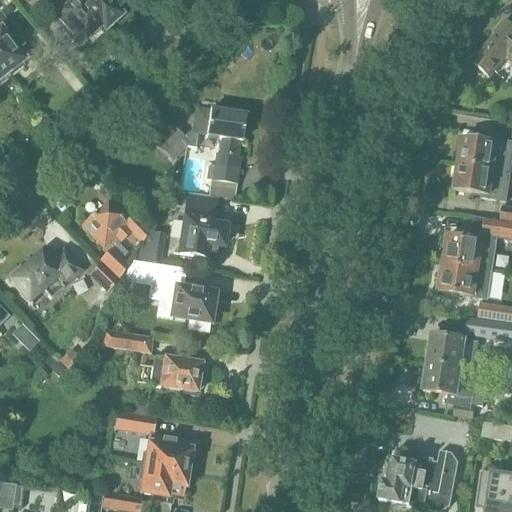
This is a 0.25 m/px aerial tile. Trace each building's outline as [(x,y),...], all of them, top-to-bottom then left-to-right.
[(78,46),(101,25),(78,0),(58,0),(57,1),(46,11),(78,46)] [(78,0),(101,25),(105,29),(107,28),(112,28),(118,22),(118,17),(121,15),(114,7),(119,2),(116,0),(78,0)] [(0,65),(9,77),(22,66),(20,64),(30,56),(23,48),(25,47),(14,32),(12,34),(6,25),(8,24),(0,13),(0,65)] [(511,25),(507,21),(495,35),(496,36),(473,64),(489,78),(506,58),(511,63),(511,25)] [(0,83),(9,77),(0,65),(0,83)] [(194,71),(185,80),(195,90),(204,80),(194,71)] [(210,111),(209,111),(199,110),(194,116),(191,134),(188,133),(185,137),(187,140),(186,149),(196,150),(198,136),(206,137),(221,140),(219,155),(216,155),(214,168),(207,167),(205,181),(236,186),(240,159),(237,158),(239,142),(241,143),(245,116),(210,111)] [(171,126),(162,135),(180,153),(185,148),(186,141),(171,126)] [(180,153),(162,135),(153,145),(171,163),(180,153)] [(462,140),(458,166),(511,173),(511,163),(511,143),(490,140),(490,144),(462,140)] [(508,192),(511,173),(458,166),(454,191),(482,195),(481,199),(506,203),(508,194),(509,192),(508,192)] [(143,245),(152,235),(125,208),(116,217),(105,207),(83,229),(105,249),(115,238),(121,244),(131,234),(143,245)] [(511,209),(501,208),(499,224),(511,225),(511,209)] [(226,244),(228,235),(225,231),(225,229),(218,228),(219,217),(215,216),(185,211),(179,251),(174,251),(174,255),(211,260),(213,247),(222,249),(222,247),(226,244)] [(511,241),(511,227),(492,225),(490,239),(511,241)] [(444,262),(444,264),(479,270),(492,272),(496,244),(448,237),(446,249),(443,248),(441,262),(444,262)] [(63,290),(83,272),(62,247),(51,257),(48,252),(24,273),(21,269),(8,280),(30,305),(43,294),(50,302),(63,290)] [(111,250),(100,261),(118,279),(129,267),(111,250)] [(126,283),(149,287),(152,266),(132,264),(127,274),(126,283)] [(492,272),(479,270),(444,264),(440,292),(488,300),(492,272)] [(100,266),(88,278),(105,294),(117,282),(100,266)] [(153,266),(152,266),(151,276),(147,301),(157,303),(155,320),(171,322),(171,319),(189,321),(187,330),(208,334),(214,295),(179,289),(182,270),(161,267),(153,266)] [(511,310),(479,305),(477,320),(511,325),(511,310)] [(0,327),(9,319),(0,309),(0,327)] [(511,326),(466,320),(463,337),(511,344),(511,326)] [(100,347),(149,355),(151,340),(103,332),(100,347)] [(432,337),(427,364),(461,370),(465,342),(432,337)] [(71,351),(59,364),(68,373),(81,361),(71,351)] [(198,379),(200,366),(153,359),(149,387),(195,394),(196,391),(199,391),(202,388),(203,384),(201,381),(198,379)] [(423,393),(447,397),(446,406),(455,407),(456,406),(471,408),(472,401),(473,401),(477,372),(461,370),(427,364),(423,393)] [(146,408),(134,406),(132,416),(145,418),(146,408)] [(475,409),(471,408),(456,406),(455,407),(454,418),(474,421),(475,409)] [(155,419),(145,418),(132,416),(117,413),(115,426),(153,432),(155,419)] [(511,444),(511,437),(511,434),(511,428),(483,424),(481,440),(511,444)] [(151,438),(146,463),(162,466),(162,470),(187,474),(192,445),(151,438)] [(379,502),(424,510),(424,508),(429,509),(428,511),(431,511),(443,511),(450,508),(458,465),(452,455),(440,453),(437,464),(433,463),(433,461),(415,457),(415,454),(396,451),(390,485),(383,484),(379,502)] [(162,466),(146,463),(142,494),(154,496),(153,502),(171,505),(173,492),(184,494),(187,474),(162,470),(162,466)] [(501,511),(507,478),(481,475),(476,511),(479,511),(501,511)] [(511,511),(511,479),(507,478),(501,511),(511,511)] [(0,511),(6,511),(11,511),(12,507),(15,489),(15,488),(15,487),(0,485),(0,511)] [(15,489),(12,507),(19,508),(21,489),(15,488),(15,489)] [(121,511),(139,511),(141,500),(105,495),(102,509),(121,511)] [(99,511),(101,500),(88,498),(86,509),(99,511)]
